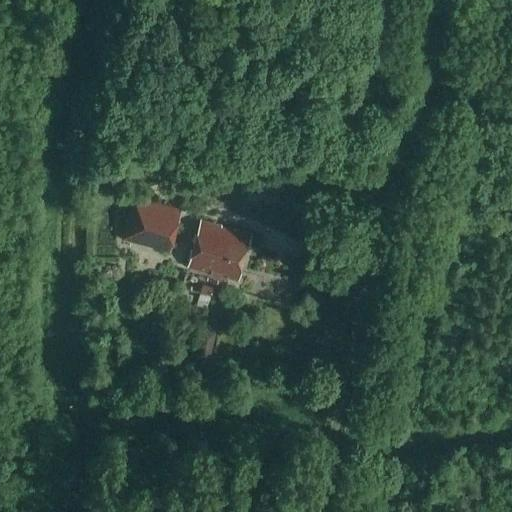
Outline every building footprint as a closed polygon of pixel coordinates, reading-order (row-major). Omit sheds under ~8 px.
[(122,241),(171,254),(183,210),(134,197),(122,241)] [(237,278),(250,234),(200,220),(187,264),(237,278)] [(202,283),(198,298),(208,300),(212,285),(202,283)] [(196,359),(209,362),(217,332),(204,329),(196,359)] [(251,342),(249,345),(249,350),(253,353),(258,352),(260,349),(260,344),(256,341),(251,342)]
